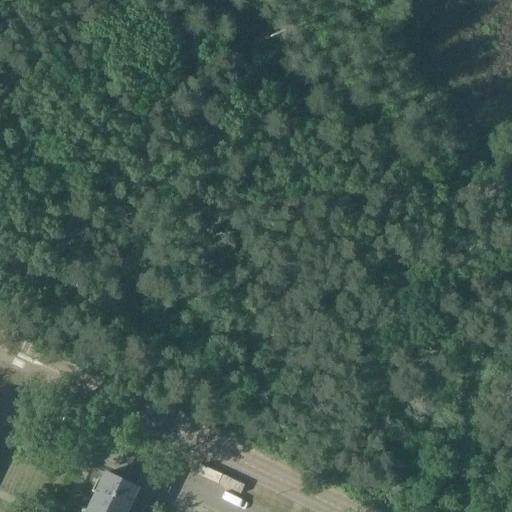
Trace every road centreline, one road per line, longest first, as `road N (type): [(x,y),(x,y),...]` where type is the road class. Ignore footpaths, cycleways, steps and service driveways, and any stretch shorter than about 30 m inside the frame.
road 1 (tertiary): [(354,511),(0,339)]
road 2 (residential): [(0,391),(241,511)]
